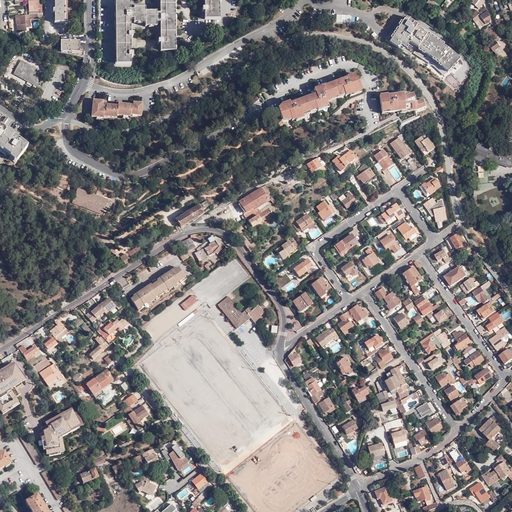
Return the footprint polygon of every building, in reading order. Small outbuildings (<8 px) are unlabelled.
[(27,2),(29,15),(31,14),(37,14),(37,11),(41,10),(40,0),(28,0),(28,2),(27,2)] [(53,0),(54,9),(52,9),(52,13),(54,13),(54,23),(64,23),(64,15),(64,7),(63,7),(63,0),(53,0)] [(161,0),(161,13),(157,13),(157,12),(146,12),(146,8),(135,8),(134,9),(131,9),(131,8),(130,8),(129,1),(115,1),(116,64),(130,64),(130,56),(133,56),(133,53),(130,53),(130,37),(133,37),(132,33),(130,33),(129,18),(134,18),(134,23),(146,22),(145,26),(157,26),(157,22),(161,22),(160,24),(162,24),(162,40),(159,40),(159,44),(162,44),(162,52),(176,52),(175,0),(206,0),(206,8),(204,8),(204,12),(206,12),(206,20),(221,20),(220,0),(161,0)] [(483,0),(472,0),(470,3),(478,10),(485,2),(483,0)] [(491,22),(487,9),(479,15),(476,16),(478,19),(481,18),(485,25),(491,22)] [(29,18),(30,18),(32,18),(31,14),(29,15),(14,17),(16,33),(26,32),(25,28),(30,27),(29,18)] [(335,14),(335,23),(350,22),(350,14),(335,14)] [(408,22),(409,19),(406,18),(396,31),(400,31),(404,31),(405,31),(409,27),(408,25),(408,22)] [(425,30),(409,19),(408,22),(408,25),(409,27),(405,31),(404,31),(400,31),(396,31),(392,34),(388,37),(386,40),(410,57),(413,53),(422,59),(427,58),(429,56),(439,63),(438,63),(448,73),(460,60),(448,49),(441,51),(435,46),(438,42),(423,33),(425,30)] [(492,40),(496,37),(492,27),(489,29),(488,26),(484,29),(488,42),(492,40)] [(61,41),(61,52),(79,52),(79,41),(61,41)] [(494,51),(500,46),(495,41),(489,46),(494,51)] [(448,49),(438,42),(435,46),(441,51),(448,49)] [(500,46),(494,51),(498,56),(503,51),(500,46)] [(46,74),(21,60),(20,61),(45,76),(46,74)] [(13,73),(39,87),(45,76),(20,61),(13,73)] [(39,87),(13,73),(12,74),(38,88),(39,87)] [(289,101),(281,104),(281,107),(285,117),(286,117),(286,119),(290,117),(291,119),(291,120),(295,119),(302,116),(301,114),(316,108),(316,109),(324,107),(331,104),(331,105),(338,102),(337,98),(336,96),(343,93),(344,95),(344,96),(360,90),(356,78),(355,78),(353,74),(346,77),(346,78),(343,79),(343,81),(339,82),(338,80),(313,89),(313,90),(314,94),(311,95),(296,100),(297,103),(293,104),(293,102),(289,104),(289,101)] [(404,111),(405,113),(413,112),(424,108),(422,101),(414,103),(413,99),(414,99),(412,95),(406,97),(405,94),(399,95),(399,96),(395,97),(395,96),(391,96),(391,97),(387,98),(387,95),(379,96),(381,111),(388,111),(388,113),(392,113),(392,109),(396,109),(396,112),(400,112),(401,112),(400,111),(404,111)] [(102,105),(102,103),(102,102),(92,101),(90,117),(102,119),(103,117),(116,118),(116,116),(129,117),(130,116),(140,117),(142,104),(132,103),(132,106),(129,105),(117,104),(117,106),(106,105),(102,105)] [(0,150),(15,162),(25,149),(19,145),(20,144),(16,141),(15,142),(4,133),(5,132),(2,129),(1,130),(0,129),(0,124),(0,125),(2,126),(7,121),(0,115),(0,150)] [(425,150),(428,153),(434,149),(427,139),(423,141),(421,137),(414,142),(421,153),(425,150)] [(409,154),(398,139),(390,144),(401,159),(409,154)] [(488,150),(499,154),(499,152),(498,151),(499,147),(490,144),(488,150)] [(511,158),(499,154),(488,150),(476,145),(471,158),(483,162),(485,158),(510,167),(510,165),(511,166),(511,158)] [(378,163),(374,166),(378,172),(383,169),(384,170),(392,164),(382,150),(373,155),(378,163)] [(357,160),(350,151),(340,158),(338,156),(332,161),(340,172),(347,167),(347,168),(357,160)] [(324,166),(319,158),(314,160),(306,164),(311,173),(324,166)] [(374,176),(369,169),(357,178),(359,180),(360,179),(363,184),(367,181),(368,183),(372,180),(371,178),(374,176)] [(439,187),(434,179),(426,184),(425,183),(421,186),(427,193),(428,192),(430,194),(434,192),(434,191),(439,187)] [(269,188),(266,184),(261,187),(267,197),(269,199),(273,196),(268,189),(269,188)] [(267,197),(261,187),(243,196),(237,200),(245,213),(253,208),(265,201),(265,200),(266,199),(266,198),(267,197)] [(76,190),(106,202),(107,200),(77,188),(76,190)] [(72,201),(102,213),(106,202),(76,190),(72,201)] [(354,200),(349,193),(346,195),(348,198),(346,199),(343,195),(339,198),(346,209),(350,206),(350,207),(355,203),(353,201),(354,200)] [(441,220),(446,219),(442,200),(436,201),(437,203),(436,203),(432,199),(423,205),(427,210),(429,208),(430,210),(428,212),(431,216),(434,216),(435,222),(436,221),(438,228),(442,227),(441,220)] [(101,215),(102,213),(72,201),(71,203),(101,215)] [(208,207),(205,202),(199,206),(198,206),(176,220),(181,228),(203,214),(201,211),(208,207)] [(272,214),(277,211),(274,206),(272,204),(267,207),(268,209),(272,214)] [(396,218),(402,213),(396,204),(391,207),(393,208),(390,210),(389,209),(386,211),(380,214),(385,222),(394,216),(396,218)] [(332,210),(329,206),(319,213),(323,219),(332,213),(331,211),(332,210)] [(252,227),(272,214),(268,209),(261,213),(259,211),(253,208),(245,213),(243,214),(245,219),(254,214),(256,217),(249,222),(252,227)] [(302,231),(313,223),(307,216),(293,225),(299,233),(302,231)] [(410,229),(402,218),(398,221),(389,227),(393,232),(397,228),(405,240),(408,238),(410,241),(417,237),(414,234),(416,232),(414,229),(412,229),(411,228),(410,229)] [(315,226),(313,223),(302,231),(303,233),(309,228),(310,230),(315,226)] [(200,244),(195,234),(194,234),(191,235),(192,238),(182,242),(186,251),(200,244)] [(241,241),(250,252),(256,247),(253,242),(250,245),(242,234),(238,236),(241,241)] [(466,245),(460,234),(451,239),(457,250),(466,245)] [(341,242),(335,246),(341,255),(346,252),(345,251),(351,246),(352,247),(357,244),(351,235),(347,238),(348,239),(342,243),(341,242)] [(389,247),(391,249),(394,253),(399,249),(389,236),(380,242),(385,250),(388,248),(389,247)] [(215,252),(219,248),(212,237),(207,239),(208,240),(196,250),(197,252),(196,253),(200,261),(213,254),(215,252)] [(294,249),(294,250),(298,247),(294,242),(291,244),(289,242),(276,250),(283,260),(288,256),(286,254),(294,249)] [(450,260),(443,248),(439,250),(441,253),(440,254),(446,263),(450,260)] [(380,263),(370,249),(365,252),(368,256),(361,261),(366,267),(367,266),(370,269),(380,263)] [(116,256),(114,257),(117,259),(120,258),(125,265),(128,262),(128,261),(129,261),(125,254),(124,255),(122,252),(118,255),(116,252),(115,253),(116,256)] [(189,257),(185,252),(180,255),(183,261),(189,257)] [(299,277),(306,272),(309,270),(313,267),(307,259),(293,269),(299,277)] [(418,269),(422,267),(418,262),(415,261),(413,263),(418,269)] [(341,269),(345,276),(350,273),(352,275),(353,276),(357,273),(350,263),(341,269)] [(466,276),(464,273),(460,267),(445,277),(451,286),(466,276)] [(137,295),(134,297),(131,299),(137,309),(146,303),(147,305),(156,299),(155,298),(167,289),(169,291),(177,285),(176,284),(179,282),(180,284),(186,280),(179,268),(175,270),(173,272),(173,273),(170,275),(169,275),(165,277),(164,277),(158,281),(155,283),(152,286),(145,290),(140,293),(141,294),(138,296),(137,295)] [(413,268),(408,271),(406,272),(402,275),(410,287),(420,280),(418,278),(419,277),(413,268)] [(328,289),(321,278),(311,285),(320,297),(325,294),(324,292),(328,289)] [(464,289),(465,291),(467,293),(476,287),(470,279),(460,286),(462,290),(464,289)] [(482,303),(483,305),(489,301),(482,291),(489,286),(487,283),(473,293),(480,303),(482,303)] [(373,291),(380,300),(383,298),(387,296),(382,288),(381,288),(380,286),(373,291)] [(387,296),(383,298),(388,305),(389,306),(387,307),(390,311),(400,303),(397,298),(396,299),(391,292),(387,296)] [(193,294),(180,304),(185,310),(198,300),(193,294)] [(304,306),(305,308),(312,304),(305,294),(293,302),(298,309),(304,306)] [(242,313),(228,297),(218,305),(237,329),(251,319),(256,325),(263,320),(260,316),(264,314),(258,306),(251,312),(248,309),(242,313)] [(414,303),(419,309),(426,303),(422,297),(414,303)] [(86,316),(92,323),(96,319),(100,315),(100,316),(101,316),(105,313),(106,314),(109,311),(110,312),(116,307),(108,298),(102,303),(91,312),(86,316)] [(408,298),(402,302),(407,310),(414,306),(408,298)] [(419,309),(423,316),(431,311),(426,303),(419,309)] [(357,305),(347,312),(350,318),(352,320),(354,319),(355,321),(358,319),(360,321),(369,315),(366,311),(362,313),(357,305)] [(495,310),(493,308),(490,310),(487,305),(477,311),(481,316),(482,315),(485,319),(495,312),(494,311),(495,310)] [(306,309),(305,308),(304,306),(298,309),(297,310),(299,314),(306,309)] [(422,317),(425,321),(425,322),(430,318),(429,317),(437,312),(437,313),(439,311),(437,307),(434,309),(431,311),(423,316),(422,317)] [(350,318),(347,312),(339,317),(342,322),(337,325),(343,332),(346,330),(352,326),(347,320),(350,318)] [(504,322),(498,313),(489,319),(492,323),(488,326),(491,331),(504,322)] [(400,328),(407,323),(401,314),(394,318),(400,328)] [(417,321),(422,317),(419,314),(413,318),(415,322),(417,321)] [(418,326),(424,321),(422,317),(417,321),(415,322),(418,326)] [(84,323),(80,319),(75,324),(79,328),(84,323)] [(97,331),(105,339),(117,328),(117,329),(120,326),(123,329),(129,324),(123,319),(119,322),(117,320),(113,324),(110,321),(106,325),(105,323),(98,330),(97,331)] [(59,324),(57,321),(53,324),(55,327),(53,329),(52,327),(49,329),(59,344),(64,341),(62,338),(71,331),(68,327),(65,329),(61,323),(59,324)] [(295,331),(303,327),(300,321),(292,325),(295,331)] [(498,352),(506,346),(502,339),(509,334),(504,327),(497,332),(499,335),(497,336),(490,341),(498,352)] [(334,338),(335,339),(338,337),(333,329),(330,331),(329,330),(316,338),(321,346),(327,342),(334,338)] [(443,349),(450,344),(450,343),(449,344),(448,344),(445,341),(441,334),(439,335),(436,331),(433,333),(433,334),(442,347),(443,348),(443,349)] [(464,335),(464,334),(462,331),(458,334),(454,337),(456,340),(464,335)] [(444,332),(441,334),(445,341),(447,340),(449,339),(444,332)] [(439,349),(442,347),(433,334),(420,343),(428,354),(436,349),(434,346),(437,344),(439,349)] [(457,350),(470,342),(464,334),(464,335),(456,340),(458,343),(454,345),(457,350)] [(367,354),(369,357),(377,352),(375,350),(383,344),(377,335),(367,342),(372,351),(367,354)] [(53,339),(51,336),(45,340),(47,343),(44,345),(48,350),(57,343),(53,339)] [(108,346),(101,337),(100,339),(98,337),(96,339),(101,346),(100,348),(99,347),(89,355),(93,359),(93,358),(95,359),(103,352),(103,351),(105,349),(108,346)] [(26,360),(34,355),(38,351),(34,346),(27,351),(23,354),(26,360)] [(464,355),(474,348),(472,346),(464,351),(464,352),(462,353),(464,355)] [(475,351),(474,348),(464,355),(463,356),(464,358),(475,351)] [(392,358),(386,349),(378,354),(380,356),(375,359),(381,368),(385,365),(384,363),(392,358)] [(511,359),(511,355),(508,351),(500,357),(505,364),(511,359)] [(293,355),(291,352),(288,357),(294,367),(301,362),(295,353),(293,355)] [(483,360),(477,352),(464,361),(467,365),(469,364),(471,366),(474,364),(475,365),(483,360)] [(431,369),(444,361),(440,355),(439,356),(438,354),(435,354),(434,355),(434,354),(433,355),(424,361),(427,365),(428,364),(430,366),(431,369)] [(115,361),(110,355),(105,359),(108,362),(109,362),(111,364),(115,361)] [(345,357),(339,360),(340,361),(336,363),(339,369),(342,374),(345,372),(347,371),(348,372),(349,374),(352,372),(349,366),(349,365),(345,357)] [(453,363),(458,371),(461,369),(457,363),(460,362),(458,359),(453,363)] [(14,360),(0,367),(0,409),(1,412),(19,402),(10,387),(25,379),(14,360)] [(405,363),(404,361),(390,371),(391,372),(386,375),(389,379),(385,382),(390,392),(395,389),(398,394),(399,398),(395,400),(399,408),(401,413),(405,411),(402,404),(401,401),(405,399),(402,392),(406,390),(407,389),(404,385),(405,384),(397,369),(402,367),(401,365),(405,363)] [(55,373),(57,371),(53,364),(40,372),(41,374),(51,368),(55,373)] [(57,371),(55,373),(51,368),(41,374),(47,384),(57,377),(59,380),(62,378),(57,371)] [(491,376),(486,368),(474,376),(480,384),(491,376)] [(108,376),(109,375),(106,371),(93,379),(85,384),(93,395),(100,390),(112,382),(108,376)] [(448,383),(449,385),(455,381),(453,379),(449,373),(445,376),(443,373),(436,378),(441,387),(448,383)] [(49,386),(59,380),(57,377),(47,384),(49,386)] [(465,387),(468,385),(467,383),(466,382),(464,379),(462,377),(459,379),(465,387)] [(311,394),(309,395),(311,397),(320,391),(312,378),(304,383),(311,394)] [(365,386),(363,383),(355,388),(356,388),(352,390),(351,391),(357,400),(365,396),(368,394),(364,388),(365,387),(365,386)] [(445,392),(450,401),(456,397),(458,396),(452,387),(445,392)] [(103,393),(100,390),(93,395),(95,398),(103,393)] [(320,391),(311,397),(315,404),(320,401),(321,400),(319,397),(323,395),(321,391),(320,391)] [(131,406),(138,401),(134,395),(126,399),(131,406)] [(320,401),(315,404),(323,417),(325,415),(324,413),(333,407),(328,398),(321,403),(320,401)] [(123,402),(127,408),(129,407),(131,406),(126,399),(123,402)] [(452,404),(453,406),(451,408),(456,416),(461,412),(461,410),(466,407),(460,399),(458,400),(452,404)] [(353,408),(348,400),(342,404),(348,412),(353,408)] [(397,408),(394,401),(381,406),(383,412),(397,408)] [(426,404),(432,413),(434,411),(429,402),(426,404)] [(417,410),(421,417),(422,418),(428,414),(429,415),(432,413),(426,404),(417,410)] [(142,406),(133,412),(128,415),(130,419),(135,426),(138,430),(144,427),(140,422),(139,421),(148,415),(142,406)] [(127,408),(123,411),(127,416),(128,415),(133,412),(129,407),(127,408)] [(324,413),(325,415),(335,409),(333,407),(324,413)] [(417,410),(415,407),(406,412),(404,414),(405,416),(408,414),(409,415),(414,412),(417,410)] [(438,417),(436,414),(429,419),(431,422),(426,425),(432,434),(442,428),(439,424),(437,425),(434,420),(436,419),(438,417)] [(349,422),(347,418),(337,424),(340,430),(342,429),(346,435),(357,429),(356,428),(367,422),(360,417),(353,421),(352,420),(349,422)] [(498,422),(494,417),(480,430),(490,440),(486,445),(488,447),(489,446),(496,452),(499,447),(491,439),(498,433),(500,434),(503,431),(496,424),(498,422)] [(130,419),(129,419),(127,421),(132,429),(135,426),(130,419)] [(101,425),(96,429),(100,435),(106,431),(101,425)] [(391,434),(394,444),(407,440),(404,431),(400,432),(399,428),(391,430),(393,434),(391,434)] [(357,429),(347,435),(349,438),(359,432),(357,429)] [(429,440),(423,431),(414,437),(416,440),(418,440),(421,445),(429,440)] [(43,462),(26,435),(21,438),(37,466),(43,462)] [(349,447),(348,447),(347,444),(345,442),(344,442),(340,444),(340,445),(347,456),(352,453),(351,450),(350,450),(349,450),(348,450),(348,449),(348,448),(348,447),(349,447)] [(368,448),(371,458),(385,454),(382,444),(377,445),(373,447),(372,445),(372,443),(368,444),(369,448),(368,448)] [(416,454),(417,454),(415,448),(413,449),(411,443),(408,444),(412,456),(416,454)] [(161,450),(166,460),(171,457),(176,464),(179,462),(181,465),(187,461),(183,456),(184,455),(175,444),(171,447),(173,450),(169,454),(165,449),(161,450)] [(158,463),(152,450),(133,458),(136,464),(134,466),(135,468),(144,464),(142,460),(145,459),(151,472),(155,470),(153,465),(158,463)] [(0,470),(11,464),(4,452),(0,453),(0,470)] [(449,463),(450,465),(453,463),(448,454),(445,455),(445,456),(448,461),(449,463)] [(107,458),(106,455),(101,457),(102,459),(93,462),(95,466),(103,463),(103,460),(107,458)] [(505,463),(508,460),(503,455),(497,460),(499,462),(488,472),(491,474),(496,470),(495,469),(499,467),(497,465),(499,463),(502,465),(505,463)] [(440,459),(444,465),(449,463),(448,461),(445,456),(440,459)] [(467,469),(469,471),(471,469),(463,457),(460,459),(461,461),(460,462),(456,464),(462,473),(466,470),(467,469)] [(186,477),(198,468),(194,463),(182,472),(186,477)] [(502,480),(508,476),(510,475),(511,476),(511,472),(511,473),(510,471),(505,463),(502,465),(499,463),(497,465),(499,467),(495,469),(496,470),(491,474),(488,472),(482,476),(489,487),(501,479),(502,480)] [(90,471),(88,465),(74,471),(76,476),(80,475),(83,483),(99,477),(95,469),(90,471)] [(121,472),(117,465),(112,468),(117,475),(115,475),(118,479),(124,476),(121,472)] [(420,480),(426,477),(421,466),(415,468),(420,480)] [(58,501),(64,497),(52,477),(48,470),(42,474),(58,501)] [(455,486),(447,470),(439,474),(447,490),(455,486)] [(209,485),(206,481),(208,479),(204,473),(201,475),(201,474),(192,481),(197,487),(198,489),(197,489),(200,492),(209,485)] [(139,493),(142,492),(152,496),(156,488),(149,484),(151,479),(144,476),(139,479),(141,483),(135,487),(139,493)] [(477,495),(482,503),(490,497),(494,495),(491,491),(487,493),(480,483),(470,489),(473,494),(475,493),(477,495)] [(331,490),(336,497),(343,492),(338,485),(331,490)] [(425,500),(426,502),(432,501),(427,487),(415,491),(417,498),(419,497),(421,501),(425,500)] [(393,503),(387,488),(376,492),(382,507),(393,503)] [(193,504),(187,510),(185,509),(184,510),(186,511),(190,511),(193,509),(206,495),(203,492),(198,497),(199,498),(193,504)] [(40,500),(37,495),(26,502),(32,511),(47,511),(44,506),(44,505),(41,500),(40,500)]
